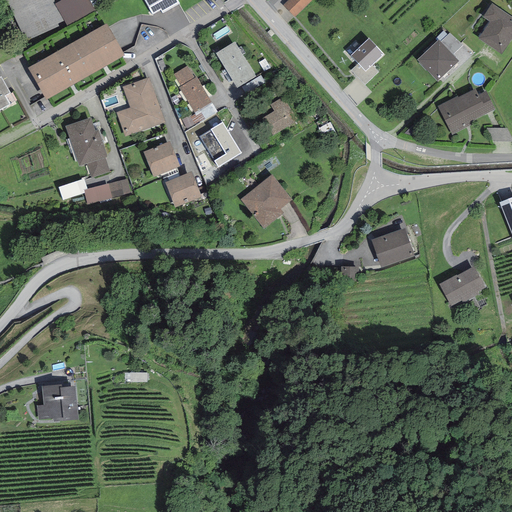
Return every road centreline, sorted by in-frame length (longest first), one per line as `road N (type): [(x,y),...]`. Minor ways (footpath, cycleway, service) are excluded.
road 1 (residential): [(371,185),(335,232),(254,253),(69,262),(41,277),(13,312)]
road 2 (residential): [(239,0),(37,122)]
road 3 (residential): [(255,0),(376,138)]
road 4 (residential): [(13,312),(62,293),(75,299),(0,364)]
road 5 (residential): [(511,178),(371,185)]
road 6 (residential): [(511,156),(447,155),(376,138)]
